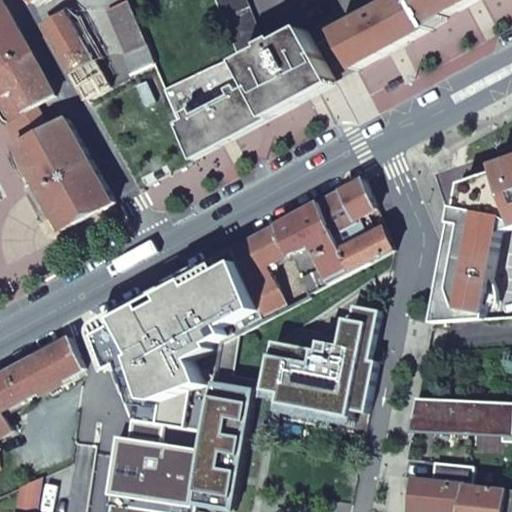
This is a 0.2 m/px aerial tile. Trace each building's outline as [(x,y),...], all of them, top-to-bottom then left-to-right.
[(0,0),(0,93),(15,122),(40,108),(60,97),(5,0),(0,0)] [(339,82),(309,29),(285,42),(284,40),(268,47),(266,42),(264,43),(246,0),(217,0),(240,56),(169,89),(198,157),(339,82)] [(433,26),(416,0),(401,0),(341,34),(360,70),(435,29),(433,26)] [(416,0),(433,26),(480,0),(416,0)] [(149,69),(159,65),(132,2),(110,12),(127,54),(140,49),(149,69)] [(73,13),(49,26),(76,75),(101,60),(73,13)] [(485,43),(503,34),(499,26),(480,35),(485,43)] [(125,54),(135,75),(149,69),(140,49),(127,54),(125,54)] [(48,122),(40,108),(15,122),(11,124),(19,139),(48,122)] [(19,148),(59,218),(65,228),(68,233),(120,203),(72,119),(52,130),(23,146),(19,148)] [(52,130),(48,122),(19,139),(23,146),(52,130)] [(511,162),(496,168),(462,180),(436,323),(487,322),(504,232),(511,229),(511,162)] [(327,202),(358,273),(402,250),(392,228),(370,239),(364,228),(361,221),(384,210),(369,179),(351,189),(327,202)] [(314,296),(358,273),(327,202),(283,226),(295,256),(316,246),(326,267),(304,277),(313,300),(315,299),(314,296)] [(386,216),(384,210),(361,221),(364,228),(386,216)] [(65,228),(59,218),(52,222),(58,232),(65,228)] [(295,256),(283,226),(239,250),(241,256),(268,318),(287,310),(289,312),(293,311),(274,267),(295,256)] [(246,328),(268,318),(241,256),(108,328),(105,337),(124,387),(134,382),(140,398),(134,439),(123,437),(113,498),(197,510),(198,505),(211,431),(190,428),(195,391),(209,386),(200,363),(221,352),(223,355),(225,345),(224,342),(242,329),(246,328)] [(372,414),(382,361),(378,361),(388,311),(361,306),(325,332),(302,327),(280,342),(269,401),(284,404),(356,419),(357,411),(372,414)] [(219,383),(236,386),(238,375),(246,328),(242,329),(224,342),(225,345),(223,355),(219,383)] [(9,414),(91,370),(76,339),(0,379),(0,452),(0,453),(1,441),(18,431),(9,414)] [(238,375),(236,386),(260,390),(268,391),(270,380),(238,375)] [(239,511),(260,390),(236,386),(219,383),(211,431),(198,505),(239,511)] [(511,403),(422,399),(416,430),(506,435),(505,442),(511,442),(511,403)] [(356,419),(284,404),(283,412),(359,427),(360,419),(356,419)] [(451,465),(449,483),(476,486),(478,468),(451,465)] [(505,511),(509,490),(476,486),(449,483),(416,479),(410,506),(456,511),(505,511)] [(35,511),(39,482),(23,490),(20,511),(35,511)]
